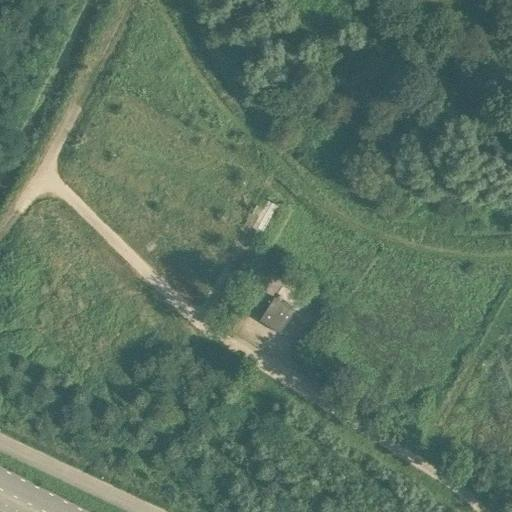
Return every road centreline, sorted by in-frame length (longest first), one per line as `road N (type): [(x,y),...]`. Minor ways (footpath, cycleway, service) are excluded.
road 1 (track): [(483,511),(451,483),(192,318),(43,173),(95,76)]
road 2 (unclassified): [(0,440),(151,511)]
